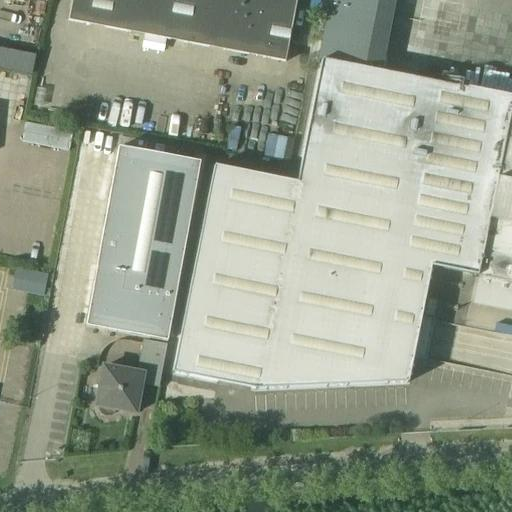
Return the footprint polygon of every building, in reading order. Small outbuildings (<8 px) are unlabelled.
[(102,29),(107,0),(72,0),(68,22),(102,29)] [(297,0),(107,0),(102,29),(285,63),(297,0)] [(329,0),(317,60),(321,61),(380,73),(394,0),(329,0)] [(0,73),(28,78),(33,54),(0,48),(0,73)] [(214,161),(172,375),(255,391),(407,384),(412,358),(425,361),(433,322),(420,319),(430,268),(481,279),(477,298),(511,305),(511,99),(380,73),(321,61),(297,177),(214,161)] [(69,152),(72,133),(26,124),(22,142),(69,152)] [(118,149),(92,289),(97,290),(91,324),(125,331),(124,336),(167,343),(200,164),(118,149)] [(47,277),(15,271),(11,291),(43,297),(47,277)] [(103,368),(96,407),(98,408),(99,412),(101,416),(105,418),(110,417),(113,415),(115,411),(135,415),(141,385),(158,388),(165,347),(143,343),(138,374),(103,368)]
